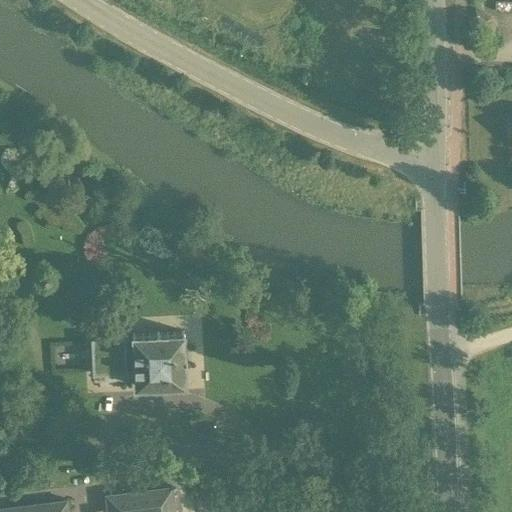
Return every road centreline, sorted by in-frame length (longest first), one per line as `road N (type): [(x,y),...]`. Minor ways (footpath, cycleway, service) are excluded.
road 1 (tertiary): [(435,159),(385,154),(283,113),(78,0)]
road 2 (tertiary): [(448,511),(435,159)]
road 3 (tertiary): [(435,159),(431,0)]
